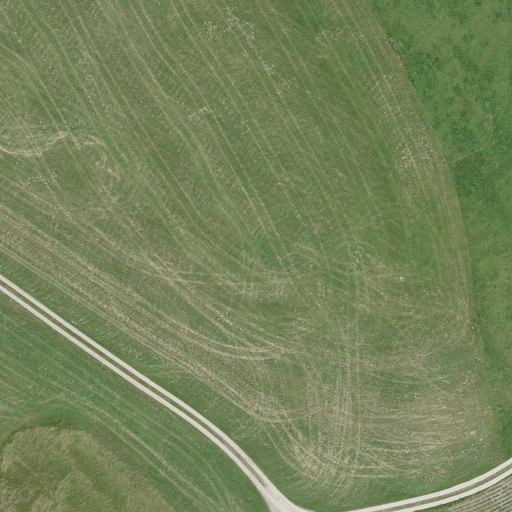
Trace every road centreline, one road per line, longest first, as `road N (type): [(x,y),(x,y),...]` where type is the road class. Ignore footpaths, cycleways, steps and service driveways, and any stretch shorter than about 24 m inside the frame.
road 1 (track): [(0,283),(210,430),(293,511)]
road 2 (track): [(384,511),(469,489),(511,465)]
